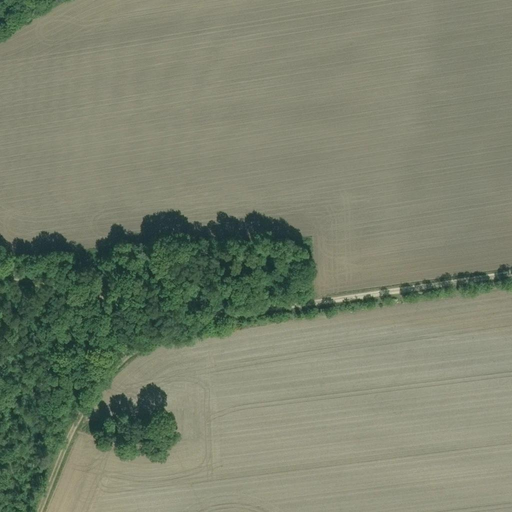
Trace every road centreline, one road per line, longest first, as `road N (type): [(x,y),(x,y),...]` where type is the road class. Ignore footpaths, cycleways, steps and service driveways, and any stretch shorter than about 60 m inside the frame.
road 1 (track): [(39,511),(107,376),(123,356),(191,322),(511,276)]
road 2 (track): [(123,356),(102,300),(90,291),(0,278)]
